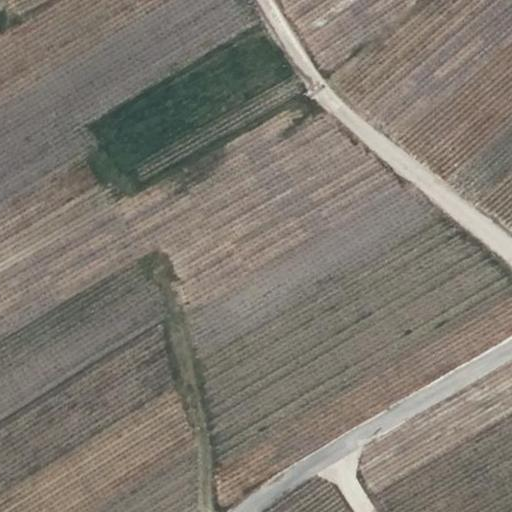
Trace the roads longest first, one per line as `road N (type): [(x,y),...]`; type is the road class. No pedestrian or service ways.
road 1 (track): [(264,0),(321,86),(511,244)]
road 2 (track): [(511,339),(235,511)]
